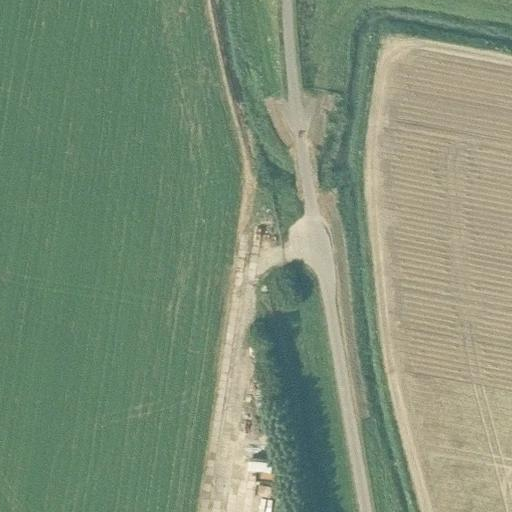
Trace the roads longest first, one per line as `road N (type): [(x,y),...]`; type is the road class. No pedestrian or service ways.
road 1 (residential): [(363,511),(297,130),(285,0)]
road 2 (track): [(346,0),(331,16),(297,130)]
road 3 (track): [(255,0),(267,73),(297,130)]
